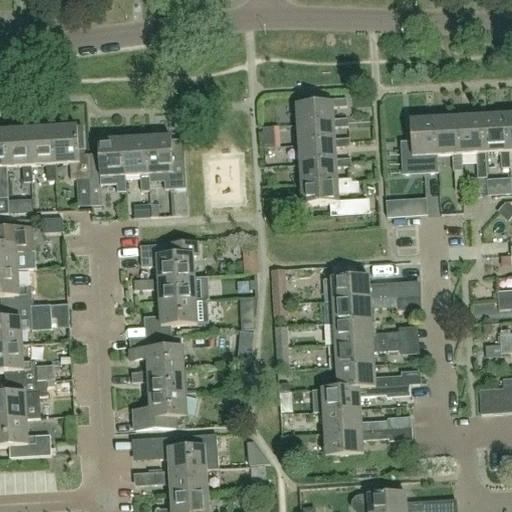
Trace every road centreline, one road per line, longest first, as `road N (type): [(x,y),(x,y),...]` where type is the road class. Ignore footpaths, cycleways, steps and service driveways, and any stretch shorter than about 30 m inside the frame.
road 1 (residential): [(468,504),(463,434),(441,414),(435,237)]
road 2 (residential): [(261,17),(204,17),(0,45)]
road 3 (residential): [(106,500),(92,247)]
road 4 (residential): [(511,25),(261,17)]
